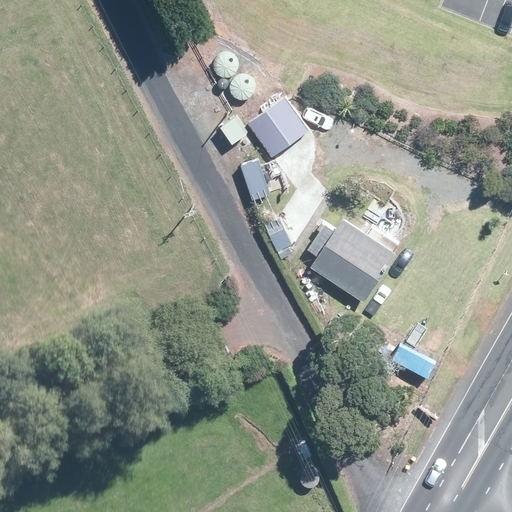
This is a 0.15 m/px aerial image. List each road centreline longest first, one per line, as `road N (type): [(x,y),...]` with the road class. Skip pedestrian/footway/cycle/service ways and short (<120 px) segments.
road 1 (unknown): [(396,511),(126,0)]
road 2 (secondary): [(511,393),(444,511)]
